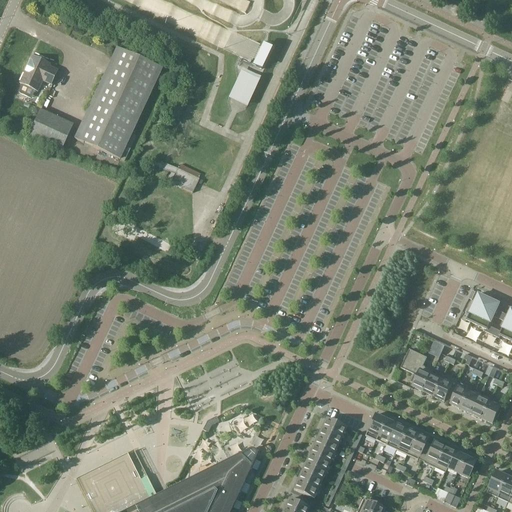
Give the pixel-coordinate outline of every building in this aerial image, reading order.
[(262,69),(273,47),(263,42),(252,64),(262,69)] [(120,161),(120,160),(162,70),(117,49),(75,140),(120,161)] [(21,85),(23,86),(19,93),(32,99),(35,92),(38,93),(43,82),(51,86),(57,72),(49,69),(50,67),(33,59),(21,85)] [(250,105),(260,75),(241,68),(231,99),(250,105)] [(40,111),(28,138),(60,154),(73,127),(40,111)] [(193,192),(202,174),(181,164),(179,169),(165,162),(162,167),(177,174),(173,182),(193,192)] [(511,310),(508,317),(497,312),(500,305),(478,295),(466,321),(486,330),(485,333),(499,339),(500,337),(511,342),(511,310)] [(413,388),(424,393),(433,372),(423,367),(427,359),(409,350),(401,369),(414,375),(411,383),(414,384),(413,388)] [(434,397),(441,381),(431,376),(433,372),(424,393),(434,397)] [(449,401),(457,384),(455,388),(452,387),(452,386),(441,381),(434,397),(445,402),(446,399),(449,401)] [(461,410),(471,389),(460,384),(460,385),(457,384),(449,401),(452,402),(451,405),(461,410)] [(472,415),(479,399),(469,394),(471,390),(471,389),(461,410),(472,415)] [(482,420),(492,399),(489,403),(479,399),(472,415),(482,420)] [(503,404),(492,399),(482,420),(493,425),(496,419),(497,420),(502,410),(500,409),(503,404)] [(375,442),(385,421),(374,416),(365,437),(375,442)] [(202,431),(208,434),(211,427),(219,423),(216,418),(207,422),(202,431)] [(313,500),(345,429),(326,420),(293,491),(313,500)] [(386,447),(396,426),(385,421),(375,442),(376,442),(378,438),(388,442),(386,447)] [(396,452),(406,431),(396,426),(386,447),(396,452)] [(407,457),(416,436),(406,431),(396,452),(407,457)] [(427,441),(416,436),(407,457),(417,461),(418,461),(421,462),(428,445),(425,444),(427,441)] [(255,438),(253,445),(261,447),(263,439),(255,438)] [(434,469),(444,448),(433,443),(432,447),(428,445),(421,462),(424,463),(423,464),(434,469)] [(445,474),(454,453),(444,448),(434,469),(445,474)] [(229,511),(238,495),(242,488),(244,484),(244,483),(250,470),(251,470),(253,465),(252,465),(256,457),(256,456),(256,454),(256,453),(255,452),(254,451),(252,450),(251,450),(249,451),(247,452),(249,455),(232,464),(230,460),(221,465),(221,464),(216,467),(205,473),(205,472),(200,475),(172,489),(172,488),(167,491),(168,491),(165,492),(166,494),(157,499),(152,488),(145,491),(127,455),(81,478),(98,511),(229,511)] [(457,474),(465,458),(454,453),(445,474),(447,470),(457,474)] [(475,463),(465,458),(457,474),(468,479),(468,478),(470,479),(474,470),(472,469),(475,463)] [(498,499),(508,478),(497,473),(494,479),(492,478),(488,488),(490,489),(487,494),(498,499)] [(508,504),(511,495),(511,480),(508,478),(498,499),(508,504)] [(342,486),(339,492),(345,495),(348,489),(342,486)] [(448,494),(443,503),(450,506),(454,497),(452,496),(449,495),(448,494)] [(382,511),(384,510),(381,508),(382,505),(370,499),(368,503),(363,500),(358,511),(360,511),(382,511)] [(306,511),(308,509),(289,500),(283,511),(306,511)]
